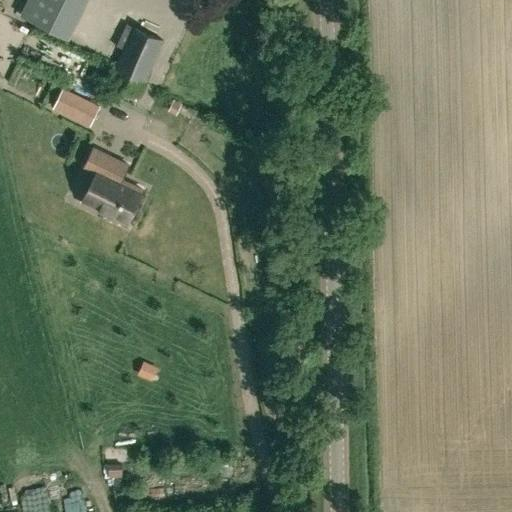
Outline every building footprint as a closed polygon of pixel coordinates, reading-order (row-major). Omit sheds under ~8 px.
[(33,0),(27,15),(80,37),(95,0),(33,0)] [(134,26),(124,47),(110,79),(139,92),(163,39),(134,26)] [(100,105),(63,87),(53,108),(90,125),(100,105)] [(81,203),(126,225),(144,189),(122,179),(129,163),(93,146),(83,167),(96,173),(81,203)] [(272,173),(279,168),(274,160),(267,165),(272,173)]
